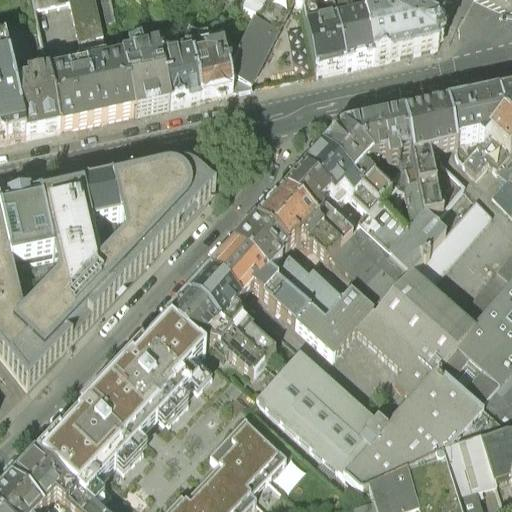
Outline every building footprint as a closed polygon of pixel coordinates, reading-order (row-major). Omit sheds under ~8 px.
[(94,0),(29,0),(33,20),(74,12),(81,49),(94,46),(103,45),(94,0)] [(240,0),(235,12),(257,22),(282,34),(294,9),(276,0),(240,0)] [(276,0),(294,9),(308,15),(314,0),(276,0)] [(307,39),(337,34),(333,15),(339,0),(314,0),(308,15),(304,24),(307,39)] [(339,0),(333,15),(337,34),(367,28),(368,17),(375,0),(339,0)] [(387,4),(378,0),(375,0),(368,17),(367,28),(380,25),(387,4)] [(398,10),(387,4),(380,25),(367,28),(374,66),(396,61),(425,55),(437,52),(439,43),(441,32),(418,20),(398,10)] [(282,34),(257,22),(239,61),(230,81),(233,98),(239,96),(252,93),(282,34)] [(374,66),(367,28),(337,34),(345,73),(349,72),(374,66)] [(337,34),(307,39),(315,79),(319,78),(345,73),(337,34)] [(208,103),(233,98),(230,81),(239,61),(225,54),(223,47),(210,49),(208,39),(189,42),(191,56),(201,105),(208,103)] [(94,46),(81,49),(86,72),(99,69),(94,46)] [(62,136),(49,80),(14,89),(5,47),(0,48),(0,148),(22,144),(62,136)] [(131,63),(122,65),(134,120),(141,119),(170,111),(158,57),(157,54),(139,58),(137,50),(129,52),(131,63)] [(180,52),(158,57),(170,111),(197,105),(201,105),(191,56),(182,58),(180,52)] [(99,69),(86,72),(49,80),(62,136),(118,124),(134,120),(122,65),(99,69)] [(501,125),(463,169),(474,181),(487,167),(495,174),(497,172),(511,155),(511,100),(507,101),(497,103),(501,125)] [(459,112),(446,114),(454,156),(455,161),(463,169),(501,125),(497,103),(488,105),(474,108),(459,112)] [(439,115),(409,122),(403,123),(424,220),(441,217),(436,191),(434,190),(429,162),(439,159),(448,157),(454,156),(446,114),(439,115)] [(359,133),(341,136),(372,164),(373,165),(386,163),(386,170),(398,168),(400,175),(404,177),(407,192),(404,198),(412,234),(424,220),(403,123),(388,126),(371,130),(359,133)] [(372,164),(341,136),(327,153),(321,158),(378,210),(379,211),(390,199),(363,174),(372,164)] [(511,155),(497,172),(506,182),(511,177),(511,175),(511,155)] [(378,210),(321,158),(317,163),(309,172),(303,178),(329,203),(333,207),(341,198),(367,222),(378,210)] [(463,190),(440,167),(439,159),(429,162),(434,190),(436,191),(441,217),(463,190)] [(0,364),(26,399),(96,324),(214,197),(207,189),(195,180),(184,175),(170,174),(110,187),(80,194),(62,197),(38,203),(0,211),(0,364)] [(329,203),(303,178),(298,184),(288,194),(283,199),(340,251),(351,240),(322,211),(329,203)] [(340,251),(283,199),(277,206),(255,229),(286,258),(294,248),(298,251),(302,247),(308,253),(312,254),(326,266),(329,262),(340,251)] [(444,239),(411,278),(427,292),(491,219),(475,203),(444,239)] [(390,260),(409,239),(379,211),(378,210),(367,222),(358,231),(359,232),(390,260)] [(436,231),(424,220),(412,234),(409,239),(390,260),(411,278),(444,239),(436,231)] [(286,258),(255,229),(236,250),(233,253),(307,317),(324,332),(343,310),(321,290),(317,295),(288,268),(284,271),(279,267),(286,258)] [(373,321),(411,278),(390,260),(359,232),(351,240),(340,251),(329,262),(360,289),(349,301),(373,321)] [(307,317),(233,253),(227,260),(208,281),(241,309),(252,296),(258,301),(260,301),(294,332),(307,317)] [(511,254),(458,319),(474,332),(511,287),(511,254)] [(427,292),(411,278),(373,321),(436,377),(474,332),(458,319),(427,292)] [(241,309),(208,281),(189,301),(186,304),(263,371),(274,359),(249,337),(251,335),(240,325),(240,321),(234,316),(241,309)] [(511,287),(474,332),(436,377),(506,438),(511,438),(511,287)] [(506,438),(436,377),(373,321),(349,301),(343,310),(324,332),(307,317),(294,332),(332,365),(355,338),(403,380),(394,390),(411,404),(383,436),(334,492),(349,505),(369,495),(455,454),(506,438)] [(263,371),(186,304),(181,310),(164,327),(198,357),(205,349),(209,354),(216,355),(225,364),(227,362),(252,384),(263,371)] [(164,327),(35,466),(86,511),(103,511),(110,504),(99,494),(115,475),(122,482),(142,461),(135,454),(160,427),(167,435),(187,413),(180,406),(190,395),(196,401),(211,385),(196,371),(204,362),(198,357),(164,327)] [(298,361),(248,417),(334,492),(383,436),(298,361)] [(244,429),(226,448),(267,487),(286,468),(244,429)] [(511,441),(481,453),(492,487),(509,482),(511,481),(511,441)] [(251,504),(267,487),(226,448),(208,467),(218,475),(251,504)] [(481,453),(445,467),(458,511),(477,511),(474,501),(494,494),(492,487),(481,453)] [(10,492),(31,511),(50,511),(55,508),(59,511),(86,511),(35,466),(14,488),(10,492)] [(458,511),(445,467),(407,483),(415,511),(458,511)] [(251,504),(218,475),(201,493),(221,511),(252,511),(255,509),(251,504)] [(370,498),(374,510),(374,511),(415,511),(407,483),(370,498)] [(0,511),(31,511),(10,492),(5,498),(0,503),(0,511)] [(221,511),(201,493),(184,511),(221,511)]
